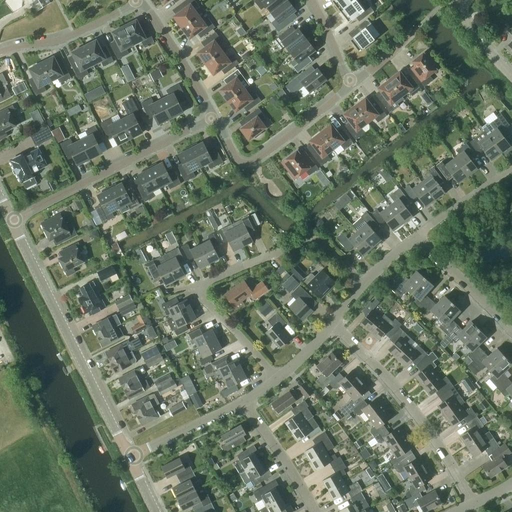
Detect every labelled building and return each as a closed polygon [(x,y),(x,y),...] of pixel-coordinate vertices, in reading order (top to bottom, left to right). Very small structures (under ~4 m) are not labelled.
[(32,0),(35,5),(29,9),(32,14),(51,2),(48,0),(32,0)] [(173,17),(182,27),(198,15),(193,8),(198,5),(194,0),(185,0),(179,5),(183,9),(173,17)] [(266,6),(271,12),(286,0),(254,0),(254,1),(261,10),(266,6)] [(287,0),(286,0),(271,12),(276,19),(271,23),(278,31),(290,22),(286,18),(296,10),(287,0)] [(332,0),(331,1),(340,11),(354,0),(332,0)] [(357,0),(354,0),(340,11),(348,22),(357,15),(361,20),(373,10),(366,2),(361,5),(357,0)] [(198,15),(182,27),(190,38),(199,31),(203,36),(215,27),(208,18),(203,22),(198,15)] [(350,40),(358,51),(364,47),(365,49),(374,42),(372,40),(375,38),(366,27),(371,23),(367,19),(355,28),(359,33),(350,40)] [(136,20),(124,26),(134,44),(141,41),(144,46),(154,41),(147,28),(142,30),(136,20)] [(134,44),(124,26),(112,32),(117,42),(111,46),(118,59),(129,54),(126,48),(134,44)] [(285,46),(290,52),(306,39),(298,29),(289,36),(285,31),(273,41),(280,49),(285,46)] [(197,53),(205,64),(222,51),(217,45),(222,41),(215,32),(203,41),(207,46),(197,53)] [(306,39),(290,52),(295,59),(290,63),(297,71),(309,62),(306,57),(315,50),(306,39)] [(96,40),(84,46),(93,65),(101,61),(103,66),(113,61),(107,48),(101,51),(96,40)] [(93,65),(84,46),(72,52),(77,63),(72,65),(78,79),(88,74),(86,68),(93,65)] [(412,62),(414,64),(409,68),(424,87),(433,80),(429,75),(440,66),(427,50),(412,62)] [(222,51),(205,64),(213,75),(223,68),(227,72),(239,64),(232,54),(227,58),(222,51)] [(41,63),(51,81),(58,77),(61,83),(71,78),(64,64),(59,67),(54,56),(41,63)] [(51,81),(41,63),(29,69),(35,79),(29,82),(36,95),(46,90),(43,85),(51,81)] [(162,67),(154,72),(158,79),(166,75),(162,67)] [(304,71),(286,86),(293,94),(304,85),(310,92),(315,88),(317,90),(322,85),(321,83),(326,79),(317,68),(308,76),(304,71)] [(220,90),(228,101),(244,89),(239,82),(244,78),(238,69),(226,78),(229,83),(220,90)] [(389,80),(402,96),(408,91),(412,96),(421,89),(412,77),(407,81),(400,71),(389,80)] [(132,74),(125,78),(127,82),(134,79),(132,74)] [(391,104),(402,96),(389,80),(378,88),(385,97),(381,101),(390,113),(395,109),(391,104)] [(161,99),(171,118),(183,112),(177,101),(186,97),(179,84),(166,90),(169,96),(161,99)] [(0,102),(11,97),(5,85),(0,87),(0,102)] [(244,89),(228,101),(236,112),(245,105),(249,110),(261,101),(254,92),(249,95),(244,89)] [(90,91),(84,94),(88,102),(94,99),(90,91)] [(430,96),(434,101),(437,98),(433,93),(429,96),(430,96)] [(121,120),(130,138),(142,132),(137,122),(142,119),(132,98),(122,103),(128,116),(121,120)] [(159,124),(171,118),(161,99),(154,103),(151,98),(141,103),(148,116),(153,114),(159,124)] [(355,106),(367,123),(374,117),(378,122),(387,115),(377,104),(373,107),(365,98),(355,106)] [(12,105),(0,111),(0,139),(7,135),(5,131),(16,125),(12,118),(17,115),(12,105)] [(361,128),(367,123),(355,106),(344,114),(351,124),(346,127),(355,139),(364,132),(361,128)] [(260,131),(265,127),(260,120),(265,117),(258,108),(246,117),(250,121),(240,129),(249,140),(254,136),(255,138),(261,133),(260,131)] [(496,116),(497,118),(492,122),(490,124),(487,123),(481,127),(484,131),(501,153),(511,145),(503,134),(507,131),(505,128),(509,125),(500,113),(496,116)] [(118,145),(130,138),(121,120),(113,124),(111,118),(101,123),(107,137),(113,134),(118,145)] [(320,133),(333,149),(340,144),(343,149),(352,142),(343,130),(338,134),(331,124),(320,133)] [(47,125),(29,134),(36,146),(53,137),(47,125)] [(80,140),(90,159),(102,153),(97,142),(102,139),(95,126),(85,131),(88,136),(80,140)] [(490,161),(501,153),(484,131),(469,143),(478,154),(482,151),(490,161)] [(326,154),(333,149),(320,133),(310,141),(317,150),(312,154),(321,166),(330,159),(326,154)] [(78,165),(90,159),(80,140),(73,144),(70,139),(60,144),(67,157),(72,154),(78,165)] [(189,146),(200,167),(207,163),(210,169),(223,162),(216,149),(208,153),(203,142),(198,145),(196,143),(189,146)] [(459,154),(454,158),(467,176),(478,168),(470,157),(474,154),(466,143),(456,151),(459,154)] [(192,171),(200,167),(189,146),(182,150),(183,152),(178,154),(184,165),(178,168),(185,181),(195,176),(192,171)] [(22,182),(26,188),(36,183),(33,176),(34,176),(32,173),(47,165),(38,149),(24,156),(23,154),(11,160),(22,182)] [(318,168),(309,156),(304,150),(299,154),(297,151),(282,162),(295,179),(305,170),(309,175),(318,168)] [(457,184),(467,176),(454,158),(444,165),(441,162),(435,166),(447,182),(452,178),(457,184)] [(149,167),(159,187),(167,184),(170,189),(181,183),(174,170),(168,173),(162,163),(157,165),(156,163),(149,167)] [(446,191),(441,186),(446,182),(434,166),(423,174),(426,178),(421,182),(435,199),(446,191)] [(152,191),(159,187),(149,167),(142,170),(143,172),(138,175),(143,185),(138,188),(145,202),(155,196),(152,191)] [(320,170),(315,174),(319,180),(325,175),(320,170)] [(58,184),(60,188),(70,183),(68,179),(58,184)] [(424,208),(435,199),(421,182),(412,189),(409,185),(404,189),(412,200),(416,197),(424,208)] [(109,187),(119,208),(126,204),(129,209),(139,204),(132,191),(127,194),(122,183),(117,186),(116,183),(109,187)] [(111,211),(119,208),(109,187),(101,190),(102,193),(97,195),(103,206),(96,209),(102,223),(114,217),(111,211)] [(389,205),(402,223),(413,215),(405,205),(409,202),(399,188),(389,196),(394,202),(389,205)] [(392,231),(402,223),(389,205),(379,213),(376,209),(371,213),(380,224),(384,221),(392,231)] [(351,224),(357,231),(372,248),(382,239),(373,229),(378,225),(366,211),(360,216),(361,217),(353,225),(352,224),(351,224)] [(56,245),(64,241),(77,235),(71,224),(66,226),(60,214),(41,223),(50,240),(53,239),(56,245)] [(249,234),(254,231),(247,216),(232,224),(234,228),(243,246),(253,241),(249,234)] [(321,218),(314,224),(320,230),(326,225),(321,218)] [(232,224),(216,232),(222,243),(227,240),(233,251),(243,246),(234,228),(232,224)] [(309,235),(315,231),(312,227),(306,231),(309,235)] [(362,257),(372,248),(357,231),(348,239),(342,232),(336,238),(348,251),(353,247),(362,257)] [(209,240),(200,245),(209,263),(219,258),(213,247),(219,245),(213,233),(207,236),(209,240)] [(109,242),(112,249),(118,246),(115,239),(109,242)] [(78,242),(67,248),(59,252),(62,257),(59,258),(67,275),(75,272),(73,267),(84,261),(78,250),(81,248),(78,242)] [(199,268),(209,263),(200,245),(190,250),(187,244),(182,247),(188,260),(194,257),(199,268)] [(146,247),(139,250),(145,261),(151,258),(146,247)] [(178,248),(163,255),(175,281),(185,275),(179,264),(185,262),(178,248)] [(165,285),(175,281),(163,255),(145,264),(154,282),(161,278),(165,285)] [(290,270),(300,281),(307,275),(296,264),(290,270)] [(97,272),(101,280),(116,273),(112,265),(97,272)] [(324,292),(326,293),(335,283),(322,270),(315,277),(312,273),(304,281),(319,297),(324,292)] [(411,293),(426,276),(421,272),(420,273),(416,270),(409,279),(402,274),(390,288),(400,297),(406,289),(411,293)] [(290,293),(299,283),(291,275),(282,285),(290,293)] [(431,280),(426,276),(411,293),(416,298),(412,303),(421,310),(430,299),(425,294),(433,285),(430,282),(431,280)] [(241,301),(252,293),(255,298),(268,289),(262,282),(250,291),(243,281),(225,294),(236,309),(244,304),(241,301)] [(78,298),(82,305),(98,297),(96,295),(98,293),(93,282),(89,284),(89,283),(80,288),(81,292),(79,293),(81,297),(78,298)] [(311,309),(317,303),(299,285),(290,294),(296,300),(289,307),(303,320),(312,311),(311,309)] [(158,289),(152,292),(155,298),(161,295),(158,289)] [(129,294),(115,301),(119,309),(133,302),(129,294)] [(430,310),(438,318),(454,301),(449,297),(447,298),(444,295),(436,304),(430,299),(421,310),(426,315),(430,310)] [(100,296),(98,297),(82,305),(86,313),(88,312),(90,315),(106,307),(100,296)] [(381,318),(372,310),(381,299),(378,296),(372,303),(370,301),(366,306),(362,311),(367,315),(360,324),(369,332),(381,318)] [(173,318),(191,309),(186,299),(175,305),(172,299),(161,305),(166,315),(170,313),(173,318)] [(257,308),(265,317),(274,309),(266,300),(257,308)] [(459,306),(454,301),(438,318),(443,322),(439,327),(447,335),(457,325),(452,320),(460,311),(457,307),(459,306)] [(133,302),(119,309),(122,316),(136,309),(133,302)] [(191,309),(173,318),(167,321),(172,331),(174,330),(177,335),(188,330),(185,324),(196,319),(191,309)] [(280,328),(286,323),(276,312),(267,320),(273,326),(266,332),(278,347),(276,349),(289,338),(280,328)] [(93,328),(97,336),(113,328),(120,324),(115,315),(111,318),(110,316),(95,324),(96,326),(93,328)] [(369,332),(378,339),(390,326),(381,318),(369,332)] [(143,321),(131,327),(134,333),(135,333),(146,327),(143,321)] [(459,338),(464,343),(481,327),(476,323),(474,324),(471,321),(462,330),(457,325),(447,335),(452,340),(455,343),(459,338)] [(198,348),(216,339),(211,329),(205,332),(202,327),(186,335),(191,345),(196,343),(198,348)] [(397,358),(409,345),(404,340),(407,338),(405,333),(399,327),(388,339),(394,344),(388,350),(397,358)] [(485,332),(481,327),(464,343),(472,351),(467,355),(472,361),(483,351),(478,346),(487,337),(483,334),(485,332)] [(106,345),(121,337),(124,336),(120,328),(115,330),(113,328),(97,336),(102,344),(105,343),(106,345)] [(221,349),(216,339),(198,348),(203,358),(199,360),(202,365),(213,360),(210,354),(221,349)] [(106,354),(111,362),(132,351),(126,341),(108,350),(110,352),(106,354)] [(156,345),(141,353),(145,361),(160,354),(156,345)] [(416,365),(427,354),(419,346),(415,350),(409,345),(397,358),(405,366),(411,360),(416,365)] [(485,366),(489,370),(506,354),(502,350),(500,351),(497,348),(488,356),(483,351),(472,361),(477,366),(480,370),(485,366)] [(136,360),(132,351),(111,362),(115,371),(118,369),(119,371),(134,363),(135,363),(136,360)] [(415,376),(422,386),(436,374),(432,369),(436,366),(433,362),(438,358),(432,351),(428,355),(427,354),(416,365),(421,371),(415,376)] [(323,389),(328,383),(335,377),(331,372),(341,362),(331,353),(317,366),(323,373),(315,381),(323,389)] [(160,354),(145,361),(149,368),(164,360),(160,354)] [(511,359),(506,354),(489,370),(493,375),(489,379),(496,387),(507,378),(503,373),(511,364),(509,361),(511,359)] [(223,378),(242,369),(237,359),(231,362),(228,356),(211,364),(212,365),(204,369),(207,374),(218,368),(223,378)] [(120,380),(124,388),(140,380),(137,376),(139,375),(138,372),(141,371),(139,368),(122,376),(123,378),(120,380)] [(247,379),(242,369),(223,378),(228,388),(221,391),(224,397),(238,390),(235,384),(247,379)] [(340,385),(346,392),(360,379),(352,370),(344,378),(339,373),(335,377),(328,383),(333,388),(336,389),(340,385)] [(169,374),(154,382),(157,388),(172,380),(169,374)] [(185,377),(191,394),(199,391),(193,374),(185,377)] [(441,380),(436,374),(422,386),(430,395),(435,391),(439,396),(453,386),(448,380),(446,377),(441,380)] [(471,382),(467,377),(461,382),(464,387),(471,382)] [(509,393),(511,396),(511,383),(507,378),(496,387),(501,393),(504,396),(509,393)] [(173,379),(172,380),(157,388),(161,395),(177,387),(173,379)] [(345,416),(352,410),(363,400),(360,396),(368,388),(360,379),(346,392),(352,398),(339,409),(345,416)] [(141,382),(140,380),(124,388),(128,397),(131,395),(132,397),(147,390),(149,387),(146,380),(141,382)] [(305,382),(298,388),(306,398),(313,393),(305,382)] [(464,402),(460,396),(453,386),(439,396),(443,402),(438,406),(444,416),(459,405),(464,402)] [(278,413),(295,400),(292,395),(296,393),(293,388),(289,391),(271,403),(278,413)] [(133,406),(137,415),(153,407),(159,404),(154,394),(150,395),(135,403),(136,405),(133,406)] [(189,398),(168,409),(172,415),(192,405),(189,398)] [(367,405),(363,400),(352,410),(356,415),(359,415),(363,412),(369,419),(384,407),(377,398),(367,405)] [(305,421),(312,417),(313,416),(306,407),(308,406),(304,401),(293,409),(297,414),(285,422),(291,432),(305,422),(305,421)] [(462,418),(466,423),(476,416),(470,407),(464,412),(459,405),(444,416),(451,425),(462,418)] [(155,411),(153,407),(137,415),(141,423),(144,421),(145,423),(160,416),(157,410),(155,411)] [(370,432),(374,437),(386,429),(382,424),(391,417),(384,407),(369,419),(374,426),(371,429),(370,432)] [(338,421),(342,417),(337,411),(332,415),(338,421)] [(460,436),(467,446),(481,436),(477,430),(483,426),(482,425),(487,422),(483,416),(478,419),(476,416),(466,423),(471,429),(460,436)] [(298,441),(310,432),(313,436),(321,430),(312,417),(305,421),(305,422),(291,432),(298,441)] [(243,435),(246,433),(241,424),(221,436),(225,444),(221,446),(224,453),(246,441),(243,435)] [(385,440),(390,448),(405,437),(399,427),(389,433),(386,429),(374,437),(378,442),(381,443),(385,440)] [(325,452),(325,451),(333,447),(325,432),(314,439),(317,444),(305,451),(311,461),(325,452)] [(488,455),(491,453),(499,447),(493,438),(486,443),(481,436),(467,446),(473,456),(484,449),(488,455)] [(390,461),(394,466),(412,454),(409,449),(412,447),(405,437),(390,448),(394,455),(391,458),(390,461)] [(358,448),(362,445),(359,439),(354,442),(358,448)] [(499,447),(491,453),(494,458),(483,466),(490,477),(507,466),(502,458),(511,452),(505,443),(499,447)] [(240,465),(244,471),(260,462),(254,453),(257,451),(254,445),(236,456),(241,464),(240,465)] [(357,450),(361,455),(368,451),(364,445),(357,450)] [(329,463),(332,468),(343,462),(339,456),(336,458),(334,454),(329,457),(325,452),(311,461),(316,470),(329,463)] [(416,459),(412,454),(394,466),(397,472),(400,472),(405,470),(409,477),(425,468),(419,457),(416,459)] [(182,463),(179,458),(161,467),(167,478),(175,473),(178,479),(193,472),(187,461),(182,463)] [(368,463),(372,469),(377,465),(374,460),(368,463)] [(265,472),(260,462),(244,471),(244,472),(240,474),(245,484),(252,480),(255,485),(272,475),(268,470),(265,472)] [(346,468),(343,462),(332,468),(335,473),(322,481),(328,490),(343,482),(340,476),(345,473),(343,470),(346,468)] [(409,490),(412,496),(419,492),(425,489),(422,484),(432,478),(425,468),(409,477),(413,485),(409,487),(409,490)] [(172,488),(177,499),(195,490),(192,484),(197,481),(193,472),(178,479),(181,484),(172,488)] [(328,490),(333,500),(348,492),(350,497),(361,492),(362,491),(357,481),(346,487),(343,482),(328,490)] [(265,506),(281,497),(275,487),(275,488),(272,482),(253,492),(258,501),(261,500),(265,506)] [(191,506),(194,511),(211,503),(208,497),(205,498),(204,494),(199,497),(195,490),(177,499),(183,510),(191,506)] [(422,497),(419,492),(412,496),(404,500),(409,509),(419,504),(423,511),(441,503),(435,491),(422,497)] [(361,492),(350,497),(349,498),(352,503),(339,511),(340,511),(359,511),(364,510),(369,507),(361,492)] [(237,499),(233,493),(228,496),(232,502),(237,499)] [(261,511),(290,511),(292,511),(289,506),(286,507),(281,497),(265,506),(260,509),(261,511)] [(215,511),(211,503),(194,511),(215,511)]
